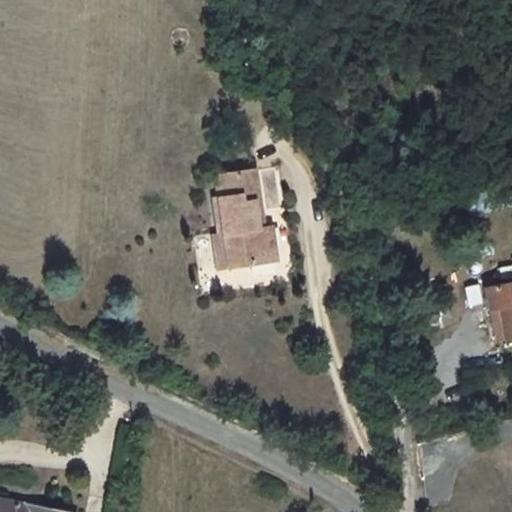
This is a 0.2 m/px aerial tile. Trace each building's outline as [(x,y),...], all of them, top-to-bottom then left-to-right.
[(253,213),(245,164),(208,170),(211,192),(205,192),(211,230),(216,229),(221,262),(262,256),(257,224),(249,225),(247,214),(253,213)] [(469,226),(469,227),(509,221),(506,204),(446,214),(447,224),(468,221),(469,226)] [(464,234),(510,227),(509,221),(469,227),(469,226),(468,221),(447,224),(448,230),(463,228),(464,234)] [(211,230),(203,231),(208,265),(221,262),(216,229),(211,230)] [(511,266),(498,269),(500,281),(511,278),(511,266)] [(493,329),(511,325),(511,307),(490,313),(493,329)] [(511,364),(511,325),(493,329),(494,335),(505,333),(511,365),(511,364)] [(473,369),(500,365),(498,352),(471,355),(473,369)] [(48,511),(0,500),(0,511),(48,511)]
